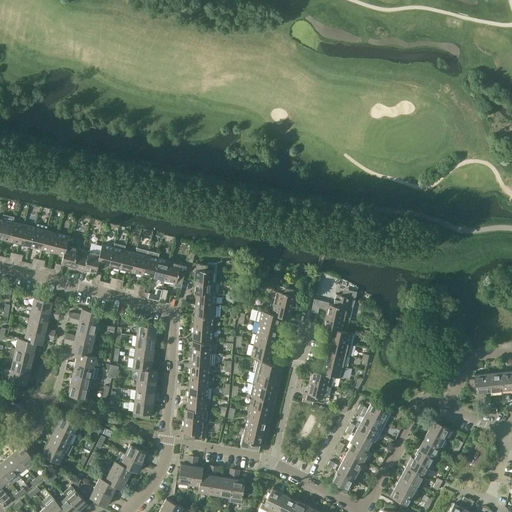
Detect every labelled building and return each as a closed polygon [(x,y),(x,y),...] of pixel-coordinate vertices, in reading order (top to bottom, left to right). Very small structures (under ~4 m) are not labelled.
[(13,221),(2,218),(0,227),(0,237),(9,239),(13,221)] [(13,221),(9,239),(20,242),(24,224),(13,221)] [(36,223),(35,227),(31,245),(42,248),(47,230),(47,226),(36,223)] [(35,227),(24,224),(20,242),(31,245),(35,227)] [(58,232),(47,230),(42,248),(53,251),(58,232)] [(53,251),(64,253),(66,244),(67,245),(69,235),(58,232),(53,251)] [(102,243),(100,253),(98,262),(109,265),(114,246),(102,243)] [(115,243),(114,246),(109,265),(120,268),(125,249),(126,245),(115,243)] [(64,253),(61,263),(72,265),(72,268),(78,270),(83,249),(67,245),(66,244),(64,253)] [(136,252),(131,270),(142,273),(148,251),(137,248),(136,252)] [(100,253),(83,249),(78,270),(84,272),(85,269),(96,271),(98,262),(100,253)] [(125,249),(120,268),(131,270),(136,252),(125,249)] [(148,251),(142,273),(154,276),(158,258),(159,254),(148,251)] [(158,258),(154,276),(165,279),(169,260),(158,258)] [(169,260),(165,279),(175,281),(174,284),(181,286),(183,276),(185,264),(169,260)] [(214,282),(215,264),(185,262),(185,264),(183,276),(189,278),(190,274),(195,274),(195,280),(214,282)] [(219,282),(214,282),(195,280),(194,292),(196,292),(213,293),(215,293),(218,293),(219,282)] [(274,302),(292,306),(296,289),(278,284),(274,302)] [(348,320),(355,290),(342,287),(341,293),(335,292),(333,301),(329,300),(329,303),(320,301),(319,306),(327,308),(326,314),(348,320)] [(196,292),(195,303),(214,305),(215,293),(213,293),(196,292)] [(32,308),(59,314),(61,309),(51,307),(53,301),(34,296),(32,308)] [(307,310),(310,297),(303,296),(300,308),(307,310)] [(317,312),(319,306),(320,301),(320,300),(314,298),(311,311),(317,312)] [(289,318),(292,306),(274,302),(271,312),(280,316),(285,317),(289,318)] [(214,305),(195,303),(195,315),(213,316),(217,316),(218,305),(214,305)] [(32,308),(29,318),(48,322),(49,316),(58,318),(59,314),(32,308)] [(71,312),(70,317),(98,323),(100,312),(82,308),(81,314),(71,312)] [(262,310),(259,322),(277,326),(280,316),(271,312),(262,310)] [(326,314),(323,326),(329,327),(332,328),(332,327),(345,330),(348,320),(326,314)] [(195,315),(194,326),(213,327),(213,316),(195,315)] [(98,323),(70,317),(69,321),(78,323),(77,329),(95,333),(98,323)] [(48,322),(29,318),(27,328),(54,335),(55,330),(46,328),(48,322)] [(259,322),(256,333),(275,337),(277,326),(259,322)] [(138,324),(137,335),(155,337),(157,326),(138,324)] [(213,327),(194,326),(193,338),(212,339),(213,327)] [(332,327),(332,328),(330,339),(352,344),(355,332),(345,330),(332,327)] [(54,335),(27,328),(24,338),(36,342),(42,343),(44,337),(53,339),(54,335)] [(95,333),(77,329),(76,335),(66,333),(65,337),(93,344),(95,333)] [(256,333),(254,344),(272,348),(275,337),(256,333)] [(155,337),(137,335),(135,346),(154,348),(155,337)] [(36,342),(24,338),(18,337),(16,347),(34,352),(36,342)] [(93,344),(65,337),(64,342),(73,344),(72,350),(78,352),(90,354),(93,344)] [(352,344),(330,339),(327,350),(349,355),(352,344)] [(193,340),(192,351),(211,353),(211,341),(193,340)] [(272,348),(254,344),(251,355),(269,360),(272,348)] [(135,346),(134,356),(152,359),(154,348),(135,346)] [(16,347),(13,358),(31,363),(34,352),(16,347)] [(349,355),(327,350),(324,361),(347,366),(349,355)] [(191,363),(210,364),(214,365),(215,353),(211,353),(192,351),(191,363)] [(90,354),(78,352),(75,362),(94,366),(96,355),(90,354)] [(152,359),(134,356),(132,368),(139,368),(151,369),(152,359)] [(31,363),(13,358),(11,369),(29,373),(31,363)] [(253,371),(276,377),(279,365),(274,364),(256,359),(253,371)] [(324,361),(322,371),(321,372),(334,375),(344,378),(347,366),(324,361)] [(75,362),(73,372),(91,377),(94,366),(75,362)] [(210,364),(191,363),(190,374),(209,376),(210,364)] [(151,369),(139,368),(137,379),(156,381),(157,370),(151,369)] [(29,373),(11,369),(8,380),(26,384),(29,373)] [(310,380),(328,385),(332,386),(334,375),(321,372),(322,371),(319,371),(312,369),(310,380)] [(511,388),(511,370),(500,371),(501,389),(511,388)] [(276,377),(253,371),(250,382),(251,383),(273,388),(276,377)] [(500,371),(487,373),(489,391),(501,389),(500,371)] [(91,377),(73,372),(70,383),(88,388),(91,377)] [(489,391),(487,373),(474,374),(476,392),(489,391)] [(209,376),(190,374),(189,386),(208,387),(209,376)] [(137,379),(136,389),(155,392),(156,381),(137,379)] [(328,385),(310,380),(307,391),(304,390),(303,397),(324,402),(328,385)] [(88,388),(70,383),(68,394),(86,398),(88,388)] [(273,388),(251,383),(248,394),(252,394),(271,399),(273,388)] [(208,387),(189,386),(188,397),(207,398),(208,387)] [(136,389),(134,400),(153,402),(155,392),(136,389)] [(252,394),(250,406),(268,410),(271,399),(252,394)] [(188,397),(187,408),(204,410),(206,410),(207,398),(188,397)] [(153,402),(134,400),(133,411),(152,414),(153,402)] [(368,408),(365,407),(363,411),(365,412),(385,423),(391,413),(371,402),(368,408)] [(268,410),(250,406),(247,417),(266,421),(268,410)] [(204,410),(187,408),(185,408),(184,419),(203,420),(204,410)] [(363,411),(360,415),(363,416),(360,422),(380,433),(385,423),(365,412),(363,411)] [(62,414),(56,425),(73,433),(78,423),(62,414)] [(247,417),(244,428),(263,432),(266,421),(247,417)] [(203,420),(184,419),(183,430),(180,430),(180,437),(202,439),(203,420)] [(428,429),(444,438),(450,428),(433,419),(428,429)] [(355,431),(372,440),(375,442),(380,433),(360,422),(355,431)] [(73,433),(56,425),(52,434),(69,443),(73,433)] [(97,437),(100,430),(93,427),(91,431),(92,434),(97,437)] [(263,432),(244,428),(240,445),(262,450),(263,443),(260,443),(263,432)] [(444,438),(428,429),(423,439),(439,448),(444,438)] [(372,440),(355,431),(350,441),(352,442),(367,449),(372,440)] [(52,434),(47,444),(64,452),(69,443),(52,434)] [(439,448),(423,439),(418,448),(434,457),(439,448)] [(352,442),(347,451),(363,460),(369,450),(367,449),(352,442)] [(130,443),(125,453),(142,462),(147,451),(130,443)] [(23,444),(14,451),(25,466),(34,459),(23,444)] [(64,452),(47,444),(42,454),(59,462),(64,452)] [(437,459),(434,458),(434,457),(418,448),(413,458),(427,466),(432,469),(432,467),(434,466),(436,463),(436,461),(437,459)] [(14,451),(6,458),(17,472),(25,466),(14,451)] [(363,460),(347,451),(342,461),(358,470),(363,460)] [(142,462),(125,453),(120,462),(131,469),(137,472),(142,462)] [(188,487),(193,455),(189,455),(187,464),(181,463),(178,481),(188,483),(188,487)] [(198,456),(193,455),(188,487),(189,487),(190,483),(199,485),(200,485),(202,473),(203,467),(196,466),(198,456)] [(411,456),(405,466),(422,475),(427,466),(413,458),(411,456)] [(6,458),(0,462),(0,468),(9,479),(17,472),(6,458)] [(115,460),(110,470),(126,479),(131,469),(120,462),(115,460)] [(358,470),(342,461),(337,470),(353,479),(358,470)] [(200,485),(199,485),(198,491),(209,493),(208,496),(209,496),(214,465),(209,464),(208,474),(202,473),(200,485)] [(218,466),(214,465),(209,496),(210,493),(220,494),(223,476),(217,475),(218,466)] [(422,475),(405,466),(400,476),(417,485),(422,475)] [(223,476),(220,494),(230,496),(229,500),(230,500),(235,468),(230,467),(229,477),(223,476)] [(0,485),(9,479),(0,468),(0,485)] [(235,468),(230,500),(231,500),(231,496),(242,498),(245,479),(238,478),(240,469),(235,468)] [(126,479),(110,470),(105,479),(116,485),(122,488),(126,479)] [(353,479),(337,470),(331,480),(348,489),(353,479)] [(116,485),(105,479),(100,476),(94,487),(111,495),(116,485)] [(417,485),(400,476),(395,485),(412,494),(417,485)] [(66,496),(79,510),(87,502),(71,484),(63,492),(66,496)] [(412,494),(395,485),(390,495),(406,504),(412,494)] [(111,495),(94,487),(90,496),(107,505),(111,495)] [(276,510),(284,494),(272,488),(264,504),(276,510)] [(284,494),(276,510),(280,511),(288,511),(295,499),(284,494)] [(66,496),(58,503),(65,511),(75,511),(79,510),(66,496)] [(65,511),(58,503),(54,498),(46,505),(52,511),(65,511)] [(166,498),(161,507),(170,511),(179,511),(183,506),(166,498)] [(295,499),(288,511),(302,511),(306,505),(295,499)] [(462,511),(464,508),(454,503),(449,511),(462,511)]
